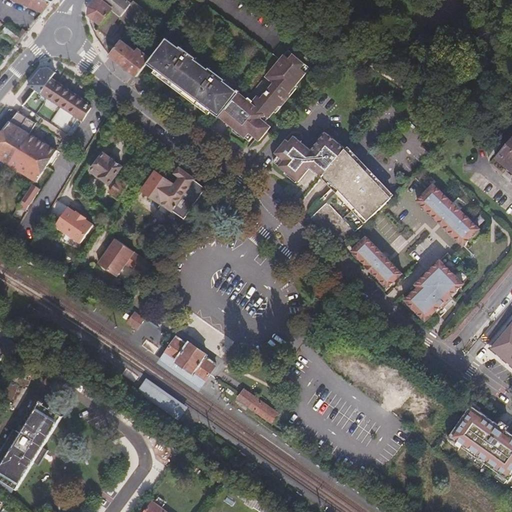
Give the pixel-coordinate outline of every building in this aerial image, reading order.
[(14,0),(44,12),(53,2),(48,0),(14,0)] [(97,0),(91,9),(90,17),(101,25),(113,11),(121,17),(122,18),(132,5),(125,0),(97,0)] [(142,13),(132,5),(122,18),(132,26),(142,13)] [(262,69),(273,57),(212,9),(202,22),(262,69)] [(113,11),(101,25),(97,30),(110,41),(120,30),(114,25),(121,17),(113,11)] [(17,46),(28,32),(24,29),(13,43),(17,46)] [(168,40),(162,48),(152,61),(149,65),(176,86),(181,79),(188,84),(183,91),(221,119),(242,94),(238,91),(237,92),(224,82),(224,80),(211,70),(209,72),(195,62),(196,59),(182,49),(181,50),(168,40)] [(128,48),(122,42),(110,58),(138,79),(149,65),(152,61),(140,51),(137,54),(135,53),(136,51),(129,46),(128,48)] [(262,69),(242,94),(221,119),(251,143),(255,139),(261,144),(272,130),(267,125),(307,77),(309,78),(313,74),(289,54),(281,63),(273,57),(262,69)] [(85,105),(86,103),(73,94),(72,88),(70,87),(64,89),(53,80),(57,75),(50,70),(41,72),(28,88),(34,93),(23,108),(65,135),(76,119),(81,122),(90,109),(86,106),(86,105),(85,105)] [(483,90),(465,79),(452,95),(472,108),(483,90)] [(34,133),(37,126),(20,113),(14,121),(34,133)] [(31,136),(34,133),(14,121),(0,138),(19,151),(21,152),(31,136)] [(511,133),(506,141),(501,146),(491,159),(511,176),(511,133)] [(31,136),(21,152),(24,154),(33,138),(31,136)] [(321,178),(324,180),(347,152),(329,137),(314,154),(296,139),(291,145),(288,143),(277,156),(280,159),(275,165),(300,185),(312,170),(320,169),(321,178)] [(19,151),(0,138),(0,161),(10,168),(19,151)] [(24,154),(48,169),(59,153),(33,138),(24,154)] [(38,185),(48,169),(24,154),(21,152),(19,151),(10,168),(38,185)] [(355,160),(347,152),(324,180),(366,224),(392,198),(377,183),(378,181),(357,159),(355,160)] [(124,169),(105,156),(93,174),(111,187),(124,169)] [(187,219),(209,188),(181,168),(177,174),(183,178),(177,187),(158,174),(150,185),(147,183),(145,187),(148,189),(146,191),(187,219)] [(312,170),(321,178),(320,169),(312,170)] [(435,180),(414,201),(464,251),(486,226),(435,180)] [(126,194),(130,188),(121,182),(112,195),(120,202),(126,194)] [(22,210),(30,215),(44,193),(36,188),(22,210)] [(328,203),(314,217),(342,245),(356,231),(328,203)] [(83,245),(95,227),(88,221),(89,219),(80,213),(78,215),(70,210),(57,228),(83,245)] [(41,228),(36,225),(30,236),(35,239),(41,228)] [(409,272),(369,232),(350,251),(389,290),(409,272)] [(2,243),(7,246),(11,240),(6,237),(2,243)] [(135,254),(117,241),(100,267),(119,279),(127,266),(135,271),(136,269),(147,276),(154,266),(143,259),(135,254)] [(467,284),(442,262),(406,298),(426,322),(467,284)] [(139,329),(145,320),(135,313),(129,321),(139,329)] [(0,365),(2,363),(2,361),(8,356),(11,360),(21,351),(7,336),(0,342),(0,365)] [(195,374),(205,381),(209,376),(211,373),(217,364),(207,357),(208,355),(204,352),(200,349),(191,343),(190,345),(178,337),(175,341),(169,350),(166,353),(187,368),(191,371),(195,374)] [(187,368),(166,353),(159,364),(197,392),(205,381),(195,374),(191,371),(187,368)] [(57,376),(61,369),(52,362),(47,368),(57,376)] [(148,380),(144,386),(183,413),(187,407),(148,380)] [(273,424),(280,414),(243,388),(236,398),(273,424)] [(0,470),(0,483),(17,494),(63,420),(44,409),(45,407),(41,404),(21,437),(17,434),(2,457),(6,460),(0,470)] [(511,479),(511,433),(472,406),(450,437),(511,481),(511,479)]
